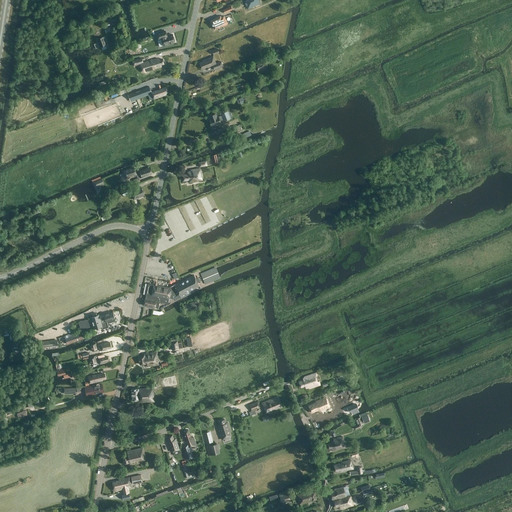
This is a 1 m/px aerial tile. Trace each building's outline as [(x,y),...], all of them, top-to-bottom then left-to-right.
[(248,9),(260,4),(258,0),(246,0),(244,1),(248,9)] [(227,23),(224,16),(221,17),(220,16),(210,20),(212,24),(212,26),(213,26),(214,29),(227,23)] [(165,31),(157,33),(157,34),(159,39),(161,38),(163,45),(175,42),(172,34),(167,36),(165,31)] [(106,45),(103,36),(96,39),(99,47),(106,45)] [(222,65),(221,62),(216,64),(213,57),(203,61),(203,62),(199,63),(202,69),(209,66),(209,67),(211,66),(213,69),(222,65)] [(164,64),(162,59),(158,60),(157,58),(147,61),(150,70),(161,67),(161,65),(164,64)] [(266,69),(265,63),(256,65),(257,70),(259,70),(260,71),(266,69)] [(130,100),(151,92),(149,86),(128,95),(130,100)] [(166,87),(159,89),(152,92),(154,99),(166,94),(166,93),(168,92),(166,87)] [(209,120),(211,125),(220,122),(219,119),(223,118),(221,114),(220,114),(220,115),(216,116),(215,114),(210,116),(211,119),(209,120)] [(214,164),(218,163),(220,162),(219,157),(217,158),(216,154),(211,155),(213,162),(214,164)] [(123,171),(123,173),(125,178),(136,174),(134,167),(125,171),(123,171)] [(138,172),(140,178),(152,174),(150,167),(138,172)] [(188,174),(182,175),(183,180),(189,179),(190,182),(202,180),(200,168),(190,170),(191,171),(188,172),(188,174)] [(95,187),(104,183),(102,178),(92,183),(94,187),(95,187)] [(144,195),(141,187),(130,191),(133,200),(144,195)] [(200,273),(205,284),(220,278),(216,267),(200,273)] [(199,286),(194,275),(174,285),(175,287),(172,289),(171,289),(171,288),(167,287),(157,285),(154,284),(153,284),(153,285),(148,284),(146,294),(146,295),(145,299),(145,298),(144,300),(143,305),(150,306),(150,307),(155,308),(158,308),(159,302),(167,303),(168,303),(169,298),(172,298),(173,298),(175,300),(180,297),(180,296),(199,286)] [(196,306),(194,303),(195,303),(197,303),(196,302),(199,302),(199,301),(200,300),(199,298),(195,299),(196,301),(194,301),(194,302),(184,306),(186,310),(196,306)] [(107,321),(115,318),(113,312),(108,313),(108,312),(99,315),(97,315),(96,313),(90,315),(91,317),(94,329),(101,326),(102,329),(109,327),(107,321)] [(79,321),(80,329),(90,327),(88,319),(79,321)] [(80,330),(64,336),(66,341),(67,344),(71,343),(83,338),(80,330)] [(43,347),(54,346),(58,345),(57,339),(42,341),(43,347)] [(170,341),(172,350),(179,349),(177,340),(170,341)] [(109,342),(100,344),(100,345),(98,345),(99,351),(101,350),(101,351),(107,350),(107,348),(111,348),(109,342)] [(145,355),(138,356),(140,364),(146,363),(147,366),(158,364),(157,361),(159,361),(158,358),(157,351),(145,353),(145,355)] [(89,357),(91,364),(96,363),(96,362),(99,361),(99,364),(107,363),(107,361),(108,361),(107,356),(104,357),(103,356),(95,358),(95,356),(89,357)] [(105,378),(104,373),(92,376),(92,377),(90,378),(91,383),(95,382),(95,381),(96,381),(96,382),(102,380),(102,379),(105,378)] [(304,377),(303,378),(303,380),(299,382),(301,387),(305,386),(306,388),(308,387),(309,389),(320,385),(319,381),(317,381),(316,376),(317,375),(316,373),(304,377)] [(94,385),(91,386),(85,387),(86,395),(97,393),(96,392),(103,391),(102,384),(95,386),(94,385)] [(154,401),(153,387),(131,389),(132,400),(139,399),(139,402),(143,402),(154,401)] [(282,407),(278,397),(271,400),(270,399),(262,403),(266,413),(282,407)] [(317,410),(320,410),(329,407),(325,397),(315,401),(316,402),(313,403),(308,405),(310,411),(315,409),(315,411),(317,410)] [(256,414),(254,410),(259,407),(257,402),(249,405),(251,411),(248,412),(250,416),(256,414)] [(349,412),(358,407),(356,402),(346,406),(349,412)] [(25,410),(17,413),(19,418),(27,414),(25,410)] [(370,421),(367,414),(361,417),(364,424),(370,421)] [(360,427),(359,425),(364,424),(361,417),(357,418),(358,419),(355,420),(357,424),(353,426),(355,429),(360,427)] [(217,426),(222,440),(231,437),(229,432),(230,431),(228,422),(226,423),(224,419),(218,421),(219,425),(217,426)] [(188,430),(183,431),(188,444),(189,444),(191,447),(196,445),(193,437),(191,437),(188,430)] [(167,437),(171,447),(170,447),(172,452),(179,450),(177,444),(176,439),(174,440),(172,435),(167,437)] [(210,436),(204,437),(206,446),(208,455),(219,452),(218,448),(216,443),(213,444),(210,436)] [(345,447),(343,436),(333,439),(333,440),(331,441),(331,443),(327,444),(328,449),(331,448),(332,450),(345,447)] [(188,444),(182,447),(185,456),(191,454),(190,451),(189,451),(190,450),(191,451),(192,451),(191,447),(189,444),(188,444)] [(143,447),(127,451),(128,455),(122,456),(124,464),(129,463),(130,465),(146,461),(143,447)] [(189,472),(190,472),(188,465),(186,465),(185,460),(181,461),(183,466),(185,473),(187,478),(191,477),(189,472)] [(353,468),(351,460),(338,463),(338,464),(334,465),(335,472),(340,471),(353,468)] [(358,474),(363,473),(362,467),(356,468),(357,470),(349,471),(350,475),(358,474)] [(141,475),(131,477),(132,484),(142,482),(141,475)] [(128,489),(132,488),(131,484),(129,477),(119,479),(119,480),(112,482),(114,490),(123,489),(123,490),(125,490),(126,492),(128,492),(128,489)] [(334,489),(335,491),(330,493),(332,500),(346,497),(343,487),(334,489)] [(316,499),(314,491),(310,492),(307,492),(297,495),(300,504),(316,499)] [(288,494),(279,496),(281,503),(290,500),(288,494)] [(353,505),(351,496),(333,501),(335,507),(339,506),(340,509),(353,505)]
